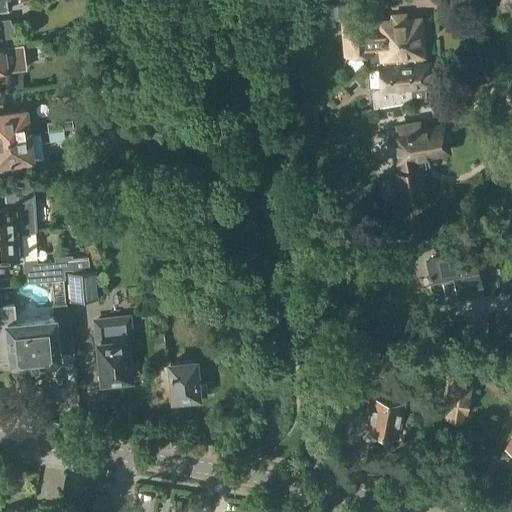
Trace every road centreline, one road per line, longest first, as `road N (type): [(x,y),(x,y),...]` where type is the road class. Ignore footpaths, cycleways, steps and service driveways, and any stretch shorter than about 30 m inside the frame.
road 1 (residential): [(432,511),(0,439)]
road 2 (residential): [(511,121),(504,0)]
